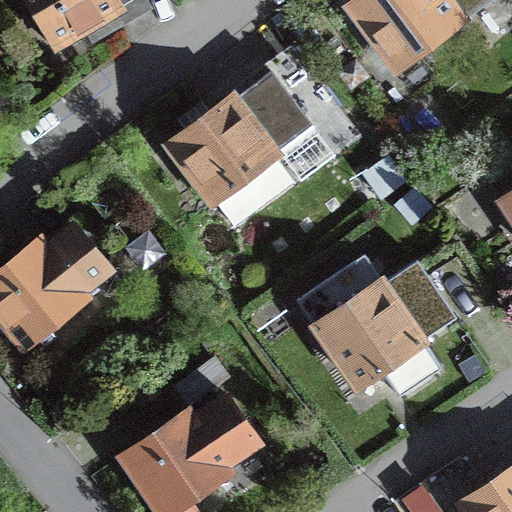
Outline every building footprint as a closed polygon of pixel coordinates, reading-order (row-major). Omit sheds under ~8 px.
[(28,0),(55,47),(85,30),(89,37),(104,28),(100,21),(116,11),(121,19),(147,4),(144,0),(28,0)] [(487,0),(356,0),(350,5),(396,68),(487,0)] [(357,136),(293,49),(167,142),(212,203),(214,201),(231,225),(291,181),(273,157),(312,128),(332,155),(357,136)] [(5,88),(0,90),(0,117),(1,118),(17,109),(5,88)] [(511,189),(500,197),(511,215),(511,189)] [(108,271),(72,225),(46,246),(39,238),(0,269),(0,317),(24,347),(87,297),(82,291),(108,271)] [(455,316),(417,259),(384,280),(366,253),(296,298),(355,388),(383,370),(398,393),(440,366),(422,338),(455,316)] [(511,301),(468,331),(491,365),(511,351),(511,301)] [(229,376),(213,355),(172,385),(188,406),(229,376)] [(156,368),(126,386),(139,408),(170,390),(156,368)] [(258,441),(227,396),(193,419),(186,409),(121,454),(160,511),(170,511),(230,472),(225,464),(258,441)] [(511,511),(511,466),(458,503),(464,511),(511,511)]
